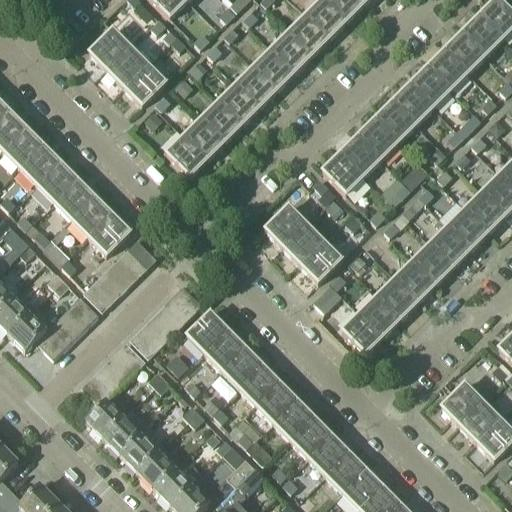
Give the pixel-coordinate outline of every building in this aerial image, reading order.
[(132,0),(130,0),(125,5),(134,13),(140,7),(132,0)] [(187,7),(179,0),(146,0),(146,1),(169,24),(187,7)] [(243,0),(240,0),(233,8),(228,12),(235,19),(249,5),(243,0)] [(268,0),(259,9),(265,15),(274,6),(268,0)] [(363,11),(352,0),(327,0),(323,4),(346,28),(363,11)] [(374,0),(352,0),(363,11),(374,0)] [(346,28),(323,4),(305,21),(328,45),(346,28)] [(511,35),(511,20),(496,5),(479,22),(502,46),(511,35)] [(249,34),(262,20),(253,12),(240,25),(249,34)] [(225,13),(216,22),(222,29),(231,20),(225,13)] [(328,45),(305,21),(288,39),(311,63),(328,45)] [(502,46),(479,22),(461,40),(485,63),(502,46)] [(165,33),(158,26),(146,37),(153,44),(165,33)] [(231,34),(222,43),(228,50),(237,41),(231,34)] [(106,77),(129,54),(112,36),(88,59),(106,77)] [(168,49),(175,42),(169,37),(163,44),(168,49)] [(311,63),(288,39),(270,56),(294,79),(311,63)] [(485,63),(461,40),(444,57),(467,81),(485,63)] [(203,41),(193,50),(199,56),(209,47),(203,41)] [(184,51),(175,42),(168,49),(177,58),(184,51)] [(213,69),(226,56),(218,47),(205,60),(213,69)] [(123,94),(147,71),(129,54),(106,77),(123,94)] [(294,79),(270,56),(253,74),(276,97),(294,79)] [(467,81),(444,57),(427,74),(450,98),(467,81)] [(199,68),(189,78),(196,85),(206,75),(199,68)] [(141,112),(165,89),(147,71),(123,94),(141,112)] [(276,97),(253,74),(235,91),(259,114),(276,97)] [(450,98),(427,74),(409,91),(432,115),(450,98)] [(183,84),(174,93),(183,102),(192,93),(183,84)] [(502,86),(492,96),(500,104),(510,94),(502,86)] [(259,114),(235,91),(218,108),(242,131),(259,114)] [(432,115),(409,91),(392,109),(415,132),(432,115)] [(177,113),(167,102),(156,113),(167,123),(177,113)] [(486,122),(496,113),(489,106),(480,116),(486,122)] [(0,125),(8,117),(0,108),(0,125)] [(242,131),(218,108),(200,126),(224,149),(242,131)] [(415,132),(392,109),(375,126),(398,149),(415,132)] [(0,156),(2,158),(25,134),(8,117),(0,125),(0,156)] [(153,119),(144,128),(152,136),(162,127),(153,119)] [(462,146),(478,130),(469,120),(452,136),(454,137),(462,146)] [(224,149),(200,126),(183,143),(206,167),(224,149)] [(398,149),(375,126),(357,143),(380,167),(398,149)] [(495,126),(486,135),(494,143),(499,139),(500,131),(495,126)] [(19,175),(43,152),(25,134),(2,158),(19,175)] [(453,154),(462,146),(454,137),(445,145),(453,154)] [(206,167),(183,143),(165,160),(189,184),(206,167)] [(380,167),(357,143),(339,161),(363,185),(380,167)] [(37,193),(60,169),(43,152),(19,175),(37,193)] [(433,174),(444,164),(435,155),(425,166),(433,174)] [(363,185),(339,161),(321,179),(345,202),(363,185)] [(469,169),(461,161),(453,169),(461,178),(469,169)] [(54,211),(78,187),(60,169),(37,193),(54,211)] [(399,188),(403,192),(410,198),(428,180),(418,169),(399,188)] [(511,169),(499,182),(511,194),(511,169)] [(442,192),(450,184),(444,178),(435,186),(442,192)] [(511,215),(511,194),(499,182),(481,199),(505,223),(511,215)] [(71,228),(95,204),(78,187),(54,211),(71,228)] [(331,205),(314,188),(306,195),(324,213),(331,205)] [(401,207),(410,198),(403,192),(395,200),(401,207)] [(17,213),(0,195),(0,212),(8,221),(17,213)] [(425,196),(417,204),(423,210),(432,202),(425,196)] [(505,223),(481,199),(464,217),(487,240),(505,223)] [(88,245),(112,221),(95,204),(71,228),(88,245)] [(417,204),(400,220),(407,227),(423,210),(417,204)] [(333,206),(324,214),(331,222),(340,213),(333,206)] [(282,255),(305,231),(288,214),(264,237),(282,255)] [(377,217),(368,226),(375,232),(384,224),(377,217)] [(487,240),(464,217),(447,234),(470,257),(487,240)] [(22,221),(16,228),(24,237),(31,230),(22,221)] [(106,263),(130,239),(112,221),(88,245),(106,263)] [(11,234),(0,223),(0,242),(1,244),(11,234)] [(360,232),(352,223),(343,232),(352,240),(360,232)] [(299,272),(323,249),(305,231),(282,255),(299,272)] [(55,249),(67,237),(65,234),(52,246),(55,249)] [(470,257),(447,234),(429,252),(452,274),(470,257)] [(51,247),(42,238),(33,246),(43,256),(51,247)] [(372,264),(389,247),(381,238),(364,255),(372,264)] [(19,262),(29,253),(22,246),(13,255),(19,262)] [(68,265),(51,247),(43,256),(60,273),(68,265)] [(155,266),(143,255),(136,248),(125,258),(144,277),(155,266)] [(317,290),(340,266),(323,249),(299,272),(317,290)] [(452,274),(429,252),(412,268),(435,292),(452,274)] [(25,268),(35,259),(29,253),(19,262),(25,268)] [(144,277),(125,258),(115,269),(133,288),(144,277)] [(353,278),(363,268),(357,262),(347,272),(353,278)] [(435,292),(412,268),(394,286),(418,309),(435,292)] [(133,288),(115,269),(104,280),(123,298),(133,288)] [(85,299),(93,290),(103,281),(92,271),(75,288),(85,299)] [(53,296),(63,287),(56,280),(47,290),(53,296)] [(104,280),(103,281),(93,290),(112,309),(123,298),(104,280)] [(335,296),(343,288),(337,282),(329,289),(335,296)] [(418,309),(394,286),(377,303),(400,326),(418,309)] [(59,302),(69,293),(63,287),(53,296),(59,302)] [(93,290),(85,299),(83,301),(101,319),(112,309),(93,290)] [(322,319),(339,302),(327,291),(311,307),(322,319)] [(0,315),(12,304),(0,292),(0,315)] [(201,312),(191,303),(182,294),(172,304),(191,322),(201,312)] [(400,326),(377,303),(360,320),(383,344),(400,326)] [(0,333),(8,341),(28,321),(12,304),(0,315),(0,333)] [(53,367),(98,323),(80,304),(45,338),(35,349),(53,367)] [(191,322),(172,304),(164,313),(182,331),(191,322)] [(182,331),(164,313),(155,321),(174,340),(182,331)] [(203,361),(226,338),(209,320),(186,343),(203,361)] [(383,344),(360,320),(342,338),(365,362),(383,344)] [(25,359),(35,349),(45,338),(28,321),(8,341),(25,359)] [(174,340),(155,321),(147,330),(165,348),(174,340)] [(165,348),(147,330),(138,339),(156,357),(165,348)] [(220,378),(244,355),(226,338),(203,361),(220,378)] [(156,357),(138,339),(129,347),(148,365),(156,357)] [(511,342),(498,356),(511,369),(511,342)] [(144,369),(126,351),(117,360),(135,378),(144,369)] [(238,396),(261,373),(244,355),(220,378),(238,396)] [(135,378),(117,360),(107,369),(126,387),(135,378)] [(175,361),(165,372),(176,383),(186,373),(175,361)] [(126,387),(107,369),(99,378),(117,396),(126,387)] [(499,389),(508,380),(500,372),(491,381),(499,389)] [(255,413),(278,390),(261,373),(238,396),(255,413)] [(117,396),(99,378),(90,387),(108,405),(117,396)] [(154,394),(163,385),(156,379),(147,388),(154,394)] [(200,397),(191,388),(192,387),(185,380),(177,388),(193,405),(200,397)] [(160,400),(169,391),(163,385),(154,394),(160,400)] [(108,405),(90,387),(81,396),(99,414),(105,408),(108,405)] [(273,430),(295,407),(278,390),(255,413),(273,430)] [(459,433),(483,410),(464,391),(441,415),(459,433)] [(217,415),(209,406),(201,413),(210,422),(217,415)] [(290,448),(313,425),(295,407),(273,430),(290,448)] [(103,447),(123,426),(105,408),(99,414),(84,428),(103,447)] [(177,408),(169,415),(176,422),(183,414),(177,408)] [(476,450),(500,427),(483,410),(459,433),(476,450)] [(188,428),(197,419),(191,413),(182,422),(188,428)] [(119,464),(148,435),(131,418),(123,426),(103,447),(119,464)] [(194,434),(203,426),(197,419),(188,428),(194,434)] [(307,465),(331,442),(313,425),(290,448),(307,465)] [(257,442),(242,426),(235,433),(243,440),(236,447),(244,456),(257,442)] [(494,467),(511,449),(511,438),(500,427),(476,450),(494,467)] [(157,460),(147,450),(156,441),(149,434),(148,435),(119,464),(137,481),(157,460)] [(212,439),(205,446),(212,453),(219,447),(212,439)] [(325,482),(347,459),(331,442),(307,465),(325,482)] [(222,463),(231,454),(224,447),(215,456),(222,463)] [(258,456),(251,463),(259,471),(261,473),(271,462),(261,452),(258,456)] [(0,487),(17,471),(0,453),(0,487)] [(254,477),(231,454),(222,463),(235,476),(226,485),(236,495),(254,477)] [(342,500),(365,477),(347,459),(325,482),(342,500)] [(153,498),(174,477),(157,460),(137,481),(153,498)] [(504,487),(511,478),(511,477),(505,471),(497,480),(504,487)] [(285,483),(277,474),(270,481),(278,490),(285,483)] [(167,511),(173,511),(191,494),(174,477),(153,498),(167,511)] [(245,504),(263,486),(254,477),(236,495),(245,504)] [(354,511),(364,511),(383,494),(365,477),(342,500),(354,511)] [(287,485),(280,492),(288,500),(296,493),(287,485)] [(191,494),(173,511),(207,511),(208,511),(207,510),(210,506),(202,498),(206,495),(198,487),(191,494)] [(0,510),(13,498),(3,488),(0,491),(0,510)] [(57,511),(58,511),(40,493),(20,511),(57,511)] [(399,511),(400,511),(383,494),(364,511),(399,511)] [(0,511),(16,511),(22,507),(13,498),(0,510),(0,511)] [(300,511),(307,511),(311,509),(305,502),(298,509),(300,511)]
